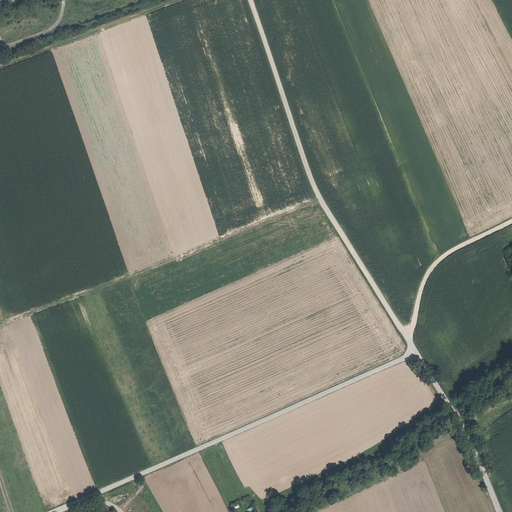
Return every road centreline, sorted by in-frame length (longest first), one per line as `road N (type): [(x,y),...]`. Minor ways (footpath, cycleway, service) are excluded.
road 1 (unclassified): [(499,511),(471,441),(416,353),(55,511)]
road 2 (track): [(0,325),(320,196)]
road 3 (track): [(0,68),(182,0)]
road 4 (track): [(409,341),(421,288),(439,259),(511,221)]
